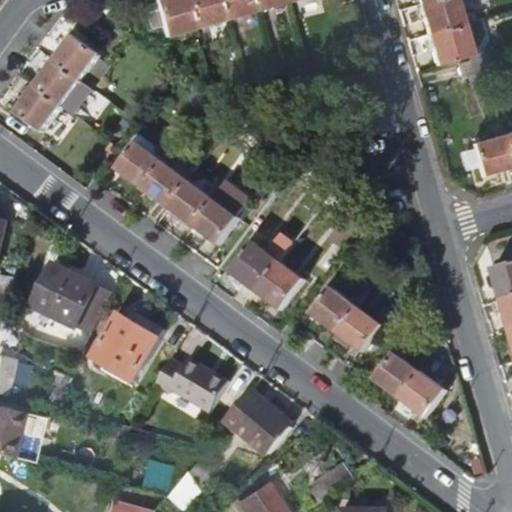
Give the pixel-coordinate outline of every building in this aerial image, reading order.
[(157,0),(166,31),(198,22),(191,0),(157,0)] [(191,0),(198,22),(230,12),(226,0),(191,0)] [(226,0),(230,12),(263,3),(262,0),(226,0)] [(476,14),(471,0),(432,0),(439,24),(476,14)] [(485,47),(476,14),(439,24),(449,57),(485,47)] [(79,32),(60,57),(89,79),(108,53),(79,32)] [(89,79),(60,57),(41,84),(69,105),(79,112),(99,86),(89,79)] [(50,131),(69,105),(41,84),(22,109),(50,131)] [(493,165),(511,159),(511,124),(483,133),(493,165)] [(122,170),(148,189),(166,164),(141,145),(122,170)] [(148,189),(173,208),(191,182),(166,164),(148,189)] [(191,182),(173,208),(199,227),(217,202),(225,191),(199,172),(191,182)] [(223,246),(242,221),(240,219),(253,203),(230,185),(225,191),(217,202),(199,227),(223,246)] [(0,219),(0,266),(11,222),(0,219)] [(239,272),(264,291),(287,258),(263,240),(239,272)] [(312,277),(287,258),(264,291),(289,309),(312,277)] [(102,285),(57,263),(35,307),(79,330),(102,285)] [(10,278),(6,288),(15,290),(18,280),(10,278)] [(15,290),(0,286),(0,298),(12,302),(15,290)] [(317,315),(342,334),(361,308),(336,289),(317,315)] [(387,328),(361,308),(342,334),(368,353),(387,328)] [(144,326),(122,315),(96,357),(140,383),(172,332),(150,318),(144,326)] [(383,379),(408,398),(427,370),(402,351),(383,379)] [(21,380),(25,363),(25,362),(0,356),(0,394),(15,399),(21,380)] [(233,383),(193,358),(188,367),(177,361),(175,359),(159,385),(173,394),(176,390),(214,414),(233,383)] [(35,366),(25,363),(21,380),(30,382),(35,366)] [(455,392),(427,370),(408,398),(435,419),(455,392)] [(55,390),(65,395),(73,378),(63,373),(55,390)] [(253,392),(231,418),(273,454),(296,427),(293,425),(297,421),(286,412),(282,416),(253,392)] [(0,454),(15,459),(26,414),(0,407),(0,454)] [(210,464),(200,455),(187,471),(200,491),(216,471),(210,464)] [(151,458),(144,486),(167,492),(175,464),(151,458)] [(314,487),(322,501),(357,478),(348,464),(314,487)] [(290,511),(269,481),(234,506),(238,511),(290,511)]
